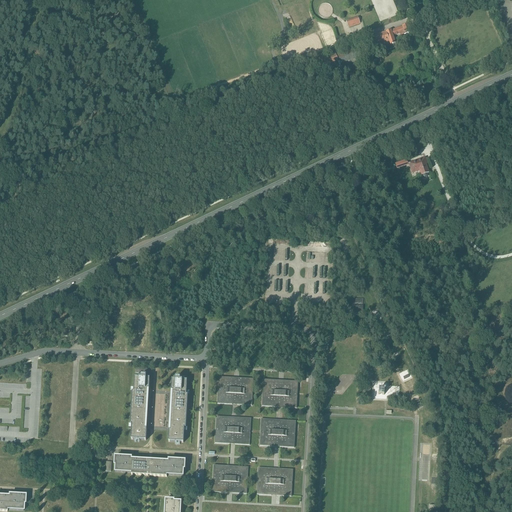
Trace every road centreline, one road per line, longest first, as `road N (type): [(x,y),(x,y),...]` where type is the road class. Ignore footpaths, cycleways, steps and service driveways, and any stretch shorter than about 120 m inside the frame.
road 1 (primary): [(0,315),(511,74)]
road 2 (track): [(420,117),(468,238),(488,254),(511,251)]
